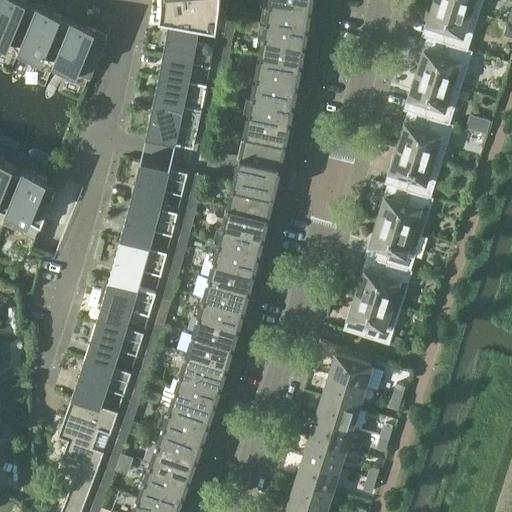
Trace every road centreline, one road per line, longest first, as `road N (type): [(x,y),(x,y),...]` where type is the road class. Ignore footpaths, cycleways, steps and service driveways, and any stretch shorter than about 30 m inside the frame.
road 1 (tertiary): [(230,511),(331,191)]
road 2 (residential): [(331,191),(104,136)]
road 3 (residential): [(104,136),(47,338)]
road 4 (tertiary): [(331,191),(379,0)]
road 5 (residential): [(109,0),(126,10),(132,30),(104,136)]
